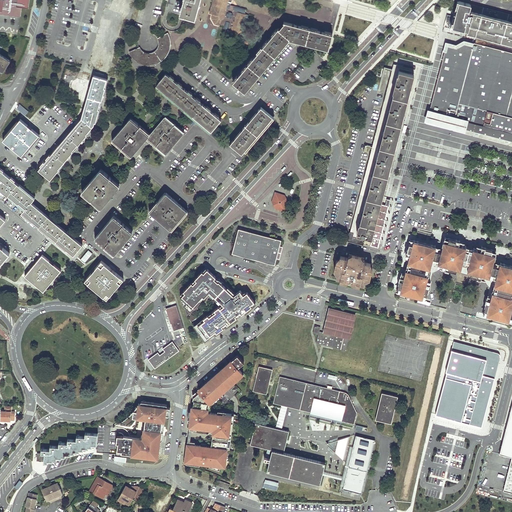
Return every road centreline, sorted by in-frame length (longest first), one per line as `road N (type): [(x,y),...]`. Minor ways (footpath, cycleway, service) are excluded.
road 1 (tertiary): [(293,113),(123,306),(98,315)]
road 2 (tertiary): [(125,342),(135,313),(308,130)]
road 3 (residential): [(296,291),(320,290),(511,342)]
road 4 (residential): [(511,331),(298,279)]
road 5 (residential): [(14,511),(30,483),(67,468),(167,468)]
road 6 (residential): [(511,368),(493,439),(480,451),(464,497),(442,511)]
road 7 (residential): [(178,388),(293,294)]
road 8 (tertiary): [(333,105),(426,0)]
road 9 (residential): [(279,290),(174,379)]
road 10 (tertiary): [(408,0),(318,90)]
